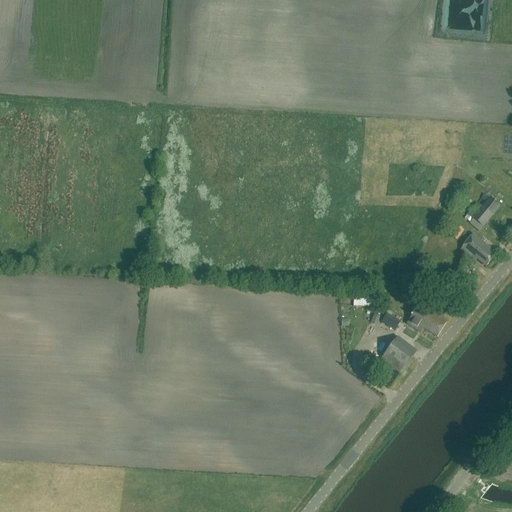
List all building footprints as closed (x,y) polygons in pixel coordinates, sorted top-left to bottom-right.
[(500,206),(485,195),(468,216),(473,220),(470,224),(480,231),(500,206)] [(464,231),(457,225),(450,235),(457,241),(464,231)] [(496,254),(473,235),(461,250),(475,261),(477,259),(486,267),(496,254)] [(407,325),(418,331),(430,312),(419,306),(407,325)] [(381,315),(375,312),(370,323),(377,326),(381,315)] [(446,322),(430,312),(418,331),(418,332),(421,327),(437,337),(446,322)] [(400,322),(386,314),(381,323),(395,331),(400,322)] [(413,355),(394,341),(380,360),(399,374),(413,355)]
